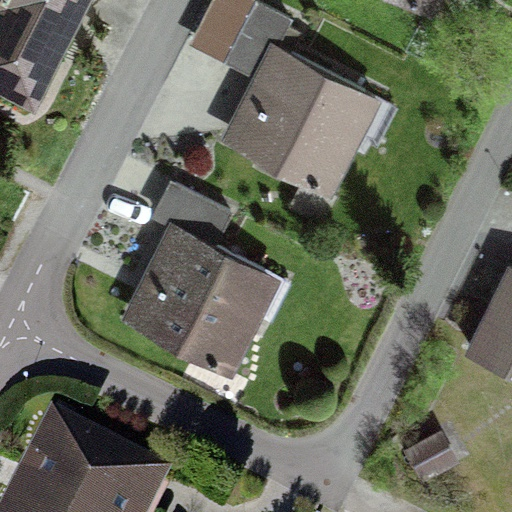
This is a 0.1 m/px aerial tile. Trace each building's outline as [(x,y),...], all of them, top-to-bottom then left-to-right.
[(1,0),(0,3),(0,82),(32,98),(80,0),(1,0)] [(320,178),(363,94),(277,51),(234,134),(320,178)] [(140,317),(234,365),(277,281),(183,233),(140,317)] [(480,333),(511,349),(511,273),(480,333)] [(112,511),(134,471),(58,433),(17,511),(112,511)]
